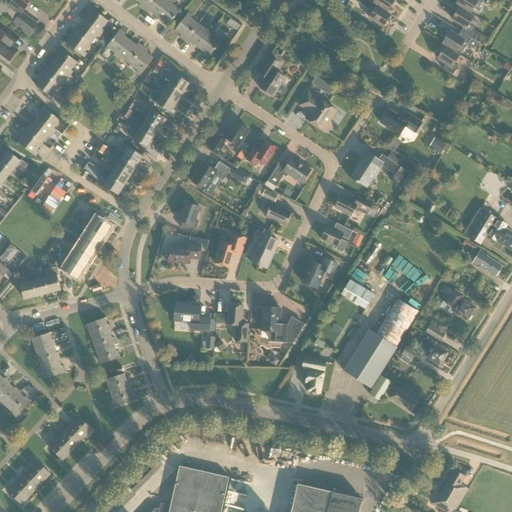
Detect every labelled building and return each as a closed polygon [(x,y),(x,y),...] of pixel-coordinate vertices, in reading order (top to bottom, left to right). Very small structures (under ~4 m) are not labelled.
[(11,23),(27,35),(36,23),(21,11),(26,4),(20,0),(10,0),(6,5),(18,14),(11,23)] [(144,9),(151,0),(136,0),(141,3),(139,5),(144,9)] [(157,16),(169,0),(151,0),(144,9),(149,13),(151,11),(157,16)] [(171,0),(169,0),(157,16),(164,21),(162,23),(167,27),(180,10),(172,4),(174,2),(171,0)] [(391,15),(388,13),(367,0),(354,0),(373,11),(369,17),(384,26),(391,15)] [(367,0),(388,13),(395,0),(367,0)] [(465,11),(469,14),(471,12),(476,5),(479,7),(483,0),(457,0),(456,3),(461,5),(466,9),(465,11)] [(474,17),(469,14),(465,11),(466,9),(461,5),(452,18),(464,26),(461,31),(471,38),(472,37),(479,42),(483,44),(487,38),(472,28),(473,26),(469,24),(474,17)] [(85,21),(102,34),(104,30),(102,28),(108,20),(91,8),(87,13),(90,14),(85,21)] [(185,41),(198,24),(190,18),(192,15),(188,13),(175,30),(182,35),(180,37),(185,41)] [(99,37),(102,34),(85,21),(80,27),(78,26),(74,31),(91,44),(97,36),(99,37)] [(0,54),(8,61),(17,49),(14,46),(20,38),(0,22),(0,54)] [(236,22),(232,27),(237,30),(241,25),(236,22)] [(198,47),(211,30),(208,27),(206,30),(198,24),(185,41),(190,44),(192,42),(198,47)] [(110,26),(104,35),(109,39),(116,30),(110,26)] [(117,57),(130,40),(124,35),(125,33),(120,29),(107,46),(115,52),(114,55),(117,57)] [(211,30),(198,47),(205,52),(203,54),(208,58),(221,41),(213,35),(215,33),(211,30)] [(91,44),(74,31),(70,36),(72,37),(67,44),(84,57),(87,53),(85,51),(91,44)] [(467,45),(471,38),(461,31),(458,36),(450,31),(443,42),(446,44),(452,48),(450,50),(456,54),(458,51),(460,52),(463,52),(467,45)] [(130,64),(143,47),(138,43),(137,45),(130,40),(117,57),(121,60),(122,58),(130,64)] [(459,56),(456,54),(450,50),(452,48),(446,44),(445,47),(444,47),(437,58),(445,63),(442,68),(453,74),(459,65),(455,63),(459,56)] [(143,47),(130,64),(138,70),(137,72),(140,75),(153,58),(147,53),(148,51),(143,47)] [(53,62),(71,75),(73,71),(71,70),(77,62),(60,49),(56,54),(58,55),(53,62)] [(270,56),(260,71),(267,75),(259,87),(273,96),(277,90),(281,93),(285,92),(287,89),(286,86),(282,83),(286,77),(276,71),(281,63),(270,56)] [(511,65),(511,64),(506,61),(503,67),(508,71),(511,65)] [(71,75),(53,62),(49,68),(46,67),(43,71),(60,84),(66,77),(68,78),(71,75)] [(164,66),(158,63),(153,72),(158,75),(164,66)] [(60,84),(43,71),(39,77),(41,78),(36,85),(53,98),(56,94),(54,93),(60,84)] [(162,79),(185,94),(187,91),(185,90),(189,83),(175,74),(171,80),(168,78),(169,78),(164,75),(162,79)] [(163,93),(177,102),(181,95),(183,97),(185,94),(162,79),(159,83),(164,86),(164,85),(167,87),(163,93)] [(326,83),(322,90),(327,93),(332,86),(326,83)] [(331,121),(337,111),(308,92),(300,105),(311,112),(306,118),(327,132),(331,125),(331,121)] [(173,109),(177,102),(163,93),(159,99),(156,98),(157,97),(152,94),(149,98),(173,113),(175,110),(173,109)] [(54,99),(60,103),(63,99),(57,95),(54,99)] [(126,106),(131,109),(137,101),(132,98),(126,106)] [(59,137),(62,134),(54,128),(60,120),(44,107),(40,112),(42,113),(37,120),(53,133),(59,137)] [(121,114),(128,119),(133,112),(126,107),(121,114)] [(389,109),(381,122),(400,135),(405,126),(415,132),(422,122),(408,113),(404,118),(389,109)] [(139,115),(162,130),(164,127),(162,125),(166,119),(152,110),(148,116),(145,114),(146,114),(141,111),(139,115)] [(140,129),(154,138),(158,132),(160,133),(162,130),(139,115),(136,119),(141,122),(141,121),(144,123),(140,129)] [(50,136),(53,133),(37,120),(32,126),(29,125),(26,129),(42,143),(48,135),(50,136)] [(237,121),(225,138),(238,146),(249,130),(237,121)] [(121,125),(116,122),(111,129),(117,132),(121,125)] [(42,143),(26,129),(22,134),(24,136),(18,142),(35,156),(38,152),(36,150),(42,143)] [(150,145),(154,138),(140,129),(136,135),(133,134),(134,133),(129,130),(126,134),(150,149),(152,146),(150,145)] [(218,136),(210,149),(217,154),(226,141),(218,136)] [(395,150),(401,140),(396,137),(390,147),(395,150)] [(441,154),(447,144),(435,137),(429,147),(441,154)] [(124,138),(122,141),(123,144),(128,147),(129,146),(136,151),(138,147),(124,138)] [(266,165),(277,148),(266,140),(259,151),(253,148),(246,159),(256,165),(259,160),(266,165)] [(97,149),(104,153),(107,147),(101,143),(97,149)] [(115,151),(139,167),(141,164),(139,162),(143,156),(136,151),(129,146),(128,147),(125,153),(122,151),(123,150),(118,147),(115,151)] [(237,156),(242,159),(248,151),(243,148),(237,156)] [(8,151),(1,161),(13,171),(14,170),(19,163),(25,169),(26,168),(28,165),(21,159),(20,161),(8,151)] [(137,170),(139,167),(115,151),(113,156),(117,159),(118,158),(120,159),(116,166),(131,175),(135,168),(137,170)] [(376,157),(367,151),(364,157),(363,158),(350,177),(368,188),(383,165),(393,171),(389,178),(398,184),(407,170),(397,163),(385,155),(381,160),(380,159),(376,157)] [(91,158),(98,163),(102,157),(94,153),(91,158)] [(273,173),(268,180),(276,186),(281,178),(285,172),(303,183),(311,170),(292,158),(288,164),(281,160),(273,173)] [(0,176),(5,181),(6,179),(11,173),(18,179),(21,175),(14,170),(13,171),(1,161),(0,161),(0,176)] [(231,169),(219,161),(214,169),(203,162),(191,181),(205,190),(214,175),(223,180),(231,169)] [(425,171),(433,169),(431,163),(423,165),(425,171)] [(126,181),(131,175),(116,166),(112,172),(110,171),(110,170),(106,167),(103,171),(127,186),(129,183),(126,181)] [(231,175),(241,182),(246,174),(236,168),(231,175)] [(125,189),(127,186),(103,171),(100,175),(105,178),(105,177),(108,179),(104,185),(118,194),(122,188),(125,189)] [(5,181),(0,176),(0,187),(3,183),(9,189),(13,185),(6,179),(5,181)] [(275,201),(278,195),(265,189),(262,195),(275,201)] [(355,202),(341,195),(335,207),(351,215),(355,208),(367,214),(372,204),(358,197),(355,202)] [(200,207),(186,201),(181,214),(180,213),(178,220),(183,222),(181,227),(195,232),(199,222),(195,220),(200,207)] [(272,203),(266,216),(285,225),(292,212),(272,203)] [(497,218),(485,210),(468,236),(481,244),(487,235),(502,245),(504,244),(511,249),(511,231),(505,227),(506,223),(498,218),(497,218)] [(96,220),(92,227),(91,228),(104,236),(111,225),(99,218),(99,216),(91,212),(89,215),(96,220)] [(85,238),(98,247),(104,236),(91,228),(92,227),(85,222),(82,226),(89,231),(85,237),(85,238)] [(348,239),(352,230),(342,225),(339,231),(327,226),(321,239),(337,246),(337,248),(343,251),(347,242),(341,239),(342,236),(348,239)] [(85,238),(85,237),(78,232),(75,236),(83,241),(79,247),(78,249),(91,257),(98,247),(85,238)] [(230,267),(233,256),(234,252),(241,254),(246,237),(232,233),(229,243),(222,240),(215,262),(230,267)] [(267,268),(272,256),(279,240),(263,233),(251,260),(267,268)] [(359,246),(363,236),(357,233),(352,244),(359,246)] [(477,245),(467,238),(463,244),(473,251),(477,245)] [(71,259),(84,268),(91,257),(78,249),(79,247),(71,243),(69,247),(76,252),(72,258),(71,259)] [(7,257),(15,248),(11,244),(3,254),(7,257)] [(200,259),(201,245),(189,244),(189,248),(169,246),(168,262),(190,263),(190,258),(200,259)] [(476,256),(472,263),(485,272),(488,271),(496,276),(502,266),(487,256),(488,254),(481,249),(476,256)] [(71,259),(72,258),(65,253),(62,257),(69,262),(64,270),(78,278),(84,268),(71,259)] [(9,270),(2,263),(7,257),(3,254),(1,256),(0,257),(0,280),(4,276),(9,270)] [(302,282),(317,288),(325,271),(332,274),(337,263),(324,257),(321,265),(312,260),(302,282)] [(358,271),(368,276),(372,268),(362,263),(358,271)] [(45,278),(49,293),(61,289),(57,275),(58,275),(56,266),(52,267),(54,275),(47,277),(45,278)] [(33,281),(37,296),(49,293),(45,278),(47,277),(45,269),(40,271),(42,279),(35,280),(33,281)] [(33,281),(35,280),(33,273),(29,274),(31,282),(21,284),(25,299),(37,296),(33,281)] [(341,294),(366,308),(375,294),(350,279),(341,294)] [(468,320),(476,308),(462,299),(464,295),(455,289),(446,303),(443,301),(440,306),(451,313),(452,311),(468,320)] [(397,346),(419,311),(397,298),(375,333),(369,329),(344,370),(372,387),(397,347),(397,346)] [(191,330),(209,331),(210,318),(199,317),(200,305),(186,304),(186,302),(176,301),(174,321),(192,322),(191,330)] [(242,323),(244,305),(229,304),(228,324),(236,325),(235,339),(247,340),(249,324),(242,323)] [(287,341),(288,326),(289,324),(280,323),(281,308),(264,307),(262,331),(272,331),(271,341),(287,342),(287,341)] [(92,337),(110,331),(106,318),(87,324),(92,337)] [(425,332),(440,341),(445,333),(430,324),(425,332)] [(110,331),(92,337),(96,351),(115,344),(110,331)] [(36,352),(55,346),(51,332),(32,339),(36,352)] [(206,341),(205,348),(207,348),(212,348),(214,348),(215,337),(206,336),(206,341)] [(325,342),(317,338),(314,345),(321,348),(325,342)] [(433,344),(424,338),(419,346),(428,352),(426,355),(440,364),(443,359),(444,360),(449,353),(434,344),(433,344)] [(220,351),(226,347),(221,340),(215,344),(220,351)] [(115,344),(96,351),(101,364),(120,357),(115,344)] [(41,366),(60,359),(55,346),(36,352),(41,366)] [(402,353),(412,359),(416,352),(406,346),(402,353)] [(324,372),(326,361),(314,359),(315,356),(305,355),(304,358),(297,357),(295,367),(307,369),(305,382),(309,383),(308,390),(312,391),(313,394),(318,394),(320,392),(321,392),(324,372)] [(276,365),(279,359),(274,356),(270,362),(276,365)] [(60,359),(41,366),(45,380),(65,373),(60,359)] [(110,369),(112,375),(124,371),(122,365),(110,369)] [(0,393),(10,383),(0,373),(0,393)] [(111,393),(130,386),(125,373),(106,379),(111,393)] [(369,394),(380,400),(391,381),(381,375),(369,394)] [(0,400),(7,407),(20,392),(10,383),(0,393),(0,400)] [(398,385),(390,397),(412,411),(418,401),(411,397),(412,394),(398,385)] [(130,386),(111,393),(115,406),(135,399),(130,386)] [(20,392),(7,407),(17,416),(30,402),(20,392)] [(68,425),(82,439),(92,429),(77,415),(68,425)] [(72,450),(82,439),(68,425),(58,436),(72,450)] [(63,460),(72,450),(58,436),(48,446),(63,460)] [(26,470),(41,484),(50,473),(35,460),(26,470)] [(221,511),(229,477),(180,466),(171,504),(161,502),(160,508),(158,507),(155,508),(151,511),(358,511),(362,498),(298,484),(291,511),(221,511)] [(461,484),(465,476),(454,469),(448,481),(444,480),(431,502),(448,511),(459,511),(456,510),(468,488),(461,484)] [(31,494),(41,484),(26,470),(16,480),(31,494)] [(22,504),(31,494),(16,480),(7,490),(22,504)]
